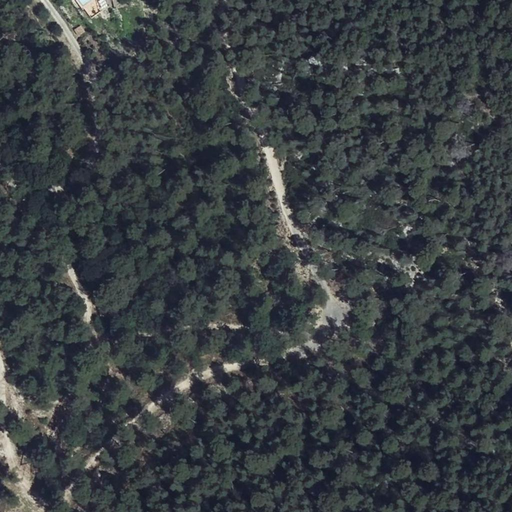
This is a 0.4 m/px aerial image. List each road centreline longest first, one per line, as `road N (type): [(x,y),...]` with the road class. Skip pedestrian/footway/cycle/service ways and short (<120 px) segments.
road 1 (track): [(0,355),(28,486),(54,501),(186,386),(299,351),(330,326),(333,297),(292,225),(232,47),(226,0)]
road 2 (track): [(0,161),(41,217),(92,306),(98,332),(217,321),(330,326)]
